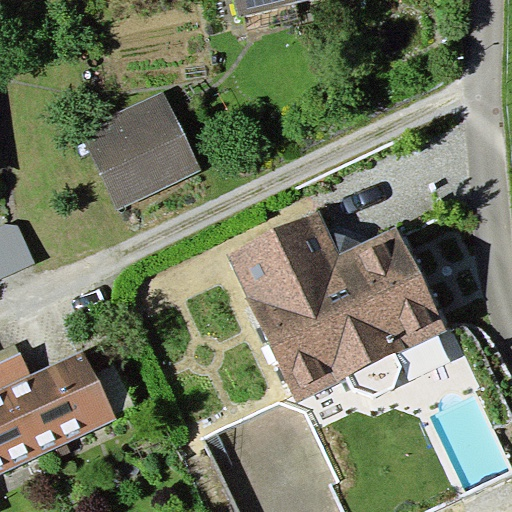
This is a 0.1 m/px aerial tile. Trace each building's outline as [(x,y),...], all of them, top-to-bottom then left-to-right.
[(251,0),(257,20),(338,0),(251,0)] [(177,109),(102,142),(131,209),(206,176),(177,109)] [(227,253),(298,401),(449,330),(397,221),(341,248),(321,208),(227,253)] [(31,375),(4,388),(37,457),(117,419),(84,350),(31,375)] [(31,375),(20,352),(0,361),(0,390),(4,388),(31,375)] [(0,474),(37,457),(4,388),(0,390),(0,474)]
